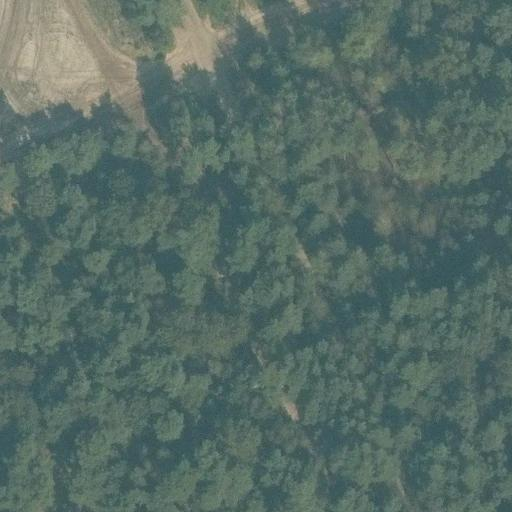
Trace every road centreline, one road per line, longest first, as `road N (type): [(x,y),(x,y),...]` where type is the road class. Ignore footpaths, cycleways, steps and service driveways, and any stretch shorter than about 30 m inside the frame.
road 1 (track): [(0,70),(116,105),(193,200),(352,511)]
road 2 (unclassified): [(428,511),(196,0)]
road 3 (track): [(0,170),(116,105)]
